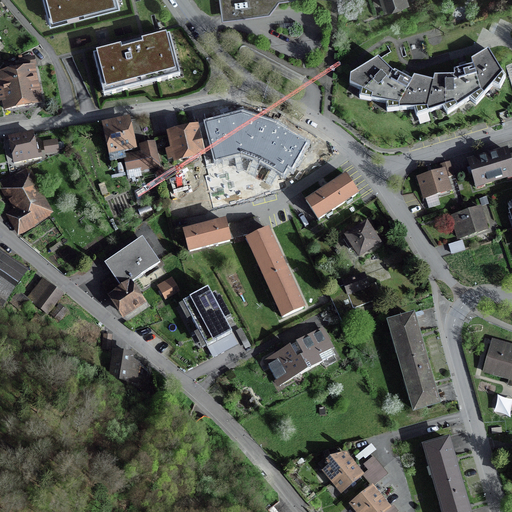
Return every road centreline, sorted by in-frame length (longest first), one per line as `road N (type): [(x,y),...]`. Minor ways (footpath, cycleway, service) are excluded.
road 1 (residential): [(0,228),(200,398),(297,511)]
road 2 (residential): [(0,131),(256,85)]
road 3 (residential): [(462,305),(453,339),(501,511)]
road 4 (residential): [(375,171),(462,305)]
road 5 (residential): [(256,85),(343,139),(375,171)]
road 6 (residential): [(511,128),(375,171)]
